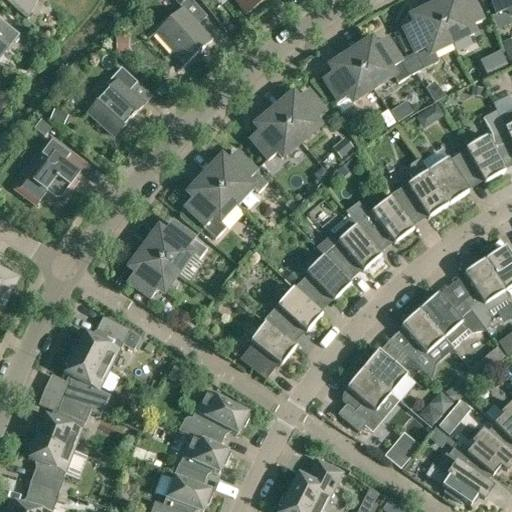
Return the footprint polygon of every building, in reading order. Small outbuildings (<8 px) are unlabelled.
[(5,0),(28,20),(36,3),(37,0),(5,0)] [(172,0),(180,8),(188,0),(172,0)] [(228,0),(234,0),(246,15),(266,0),(215,0),(220,6),(228,0)] [(432,8),(451,46),(473,35),(470,28),(481,23),(469,0),(464,0),(448,8),(445,1),(432,8)] [(491,18),(496,31),(511,24),(511,22),(511,19),(511,18),(511,0),(491,0),(497,16),(491,18)] [(415,55),(407,60),(416,75),(438,64),(434,54),(451,46),(432,8),(420,14),(423,20),(403,30),(415,55)] [(154,34),(184,67),(212,42),(182,9),(154,34)] [(0,57),(8,47),(18,35),(0,20),(0,57)] [(511,39),(501,44),(508,64),(511,62),(511,39)] [(362,47),(350,55),(373,90),(394,77),(399,85),(409,79),(416,75),(407,60),(400,64),(385,41),(365,53),(362,47)] [(323,81),(338,104),(348,98),(352,104),(373,90),(350,55),(338,62),(342,68),(323,81)] [(87,114),(114,139),(143,106),(129,93),(137,84),(121,69),(106,86),(110,89),(87,114)] [(472,88),(471,97),(482,99),(483,90),(472,88)] [(273,111),(301,144),(320,128),(315,123),(324,115),(306,93),(289,108),(284,103),(273,111)] [(444,116),(436,103),(426,110),(434,122),(444,116)] [(68,116),(54,109),(49,121),(62,127),(68,116)] [(250,140),(268,162),(277,154),(282,160),(301,144),(273,111),(263,120),(267,126),(250,140)] [(498,118),(511,147),(511,111),(499,118),(498,118)] [(466,153),(481,181),(484,185),(505,173),(503,170),(511,164),(511,147),(498,118),(499,118),(497,113),(482,121),(492,139),(488,142),(486,139),(465,151),(466,153)] [(43,136),(49,129),(39,120),(33,127),(43,136)] [(345,139),(332,150),(341,161),(354,149),(345,139)] [(85,166),(50,140),(23,176),(25,177),(14,191),(35,207),(43,197),(53,205),(63,203),(72,190),(69,188),(85,166)] [(427,174),(448,207),(469,193),(467,190),(481,181),(466,153),(449,163),(448,160),(428,173),(427,174)] [(204,177),(235,206),(252,188),(260,195),(267,186),(234,155),(219,172),(214,167),(204,177)] [(389,198),(390,199),(410,226),(425,217),(427,220),(448,207),(427,174),(428,173),(419,160),(411,166),(408,175),(413,183),(389,198)] [(315,177),(321,185),(329,178),(323,171),(315,177)] [(205,228),(217,240),(225,231),(218,224),(235,206),(204,177),(195,187),(200,192),(184,209),(205,228)] [(347,216),(378,253),(391,243),(393,246),(414,231),(410,226),(390,199),(370,214),(372,217),(369,219),(359,205),(345,214),(347,216)] [(323,258),(347,282),(360,271),(362,273),(381,257),(378,253),(347,216),(329,231),(334,236),(332,238),(331,237),(317,250),(323,258)] [(143,250),(177,275),(192,255),(200,260),(207,251),(171,225),(157,243),(151,239),(143,250)] [(484,262),(504,294),(511,288),(511,260),(504,249),(484,262)] [(127,284),(150,300),(157,291),(163,295),(177,275),(143,250),(135,261),(141,265),(127,284)] [(294,291),(318,312),(330,300),(333,303),(351,285),(347,282),(323,258),(305,275),(308,277),(294,291)] [(461,300),(486,333),(492,318),(511,305),(504,294),(484,262),(463,275),(464,277),(474,289),(461,300)] [(0,310),(11,289),(12,287),(12,286),(12,285),(12,283),(12,281),(11,279),(10,277),(8,275),(7,274),(0,270),(0,310)] [(266,325),(291,345),(303,332),(305,335),(322,316),(318,312),(294,291),(293,290),(276,308),(279,310),(266,325)] [(418,312),(452,350),(453,351),(470,336),(486,333),(461,300),(449,309),(437,296),(418,312)] [(420,371),(419,372),(430,383),(435,367),(452,350),(418,312),(400,328),(402,331),(412,342),(402,353),(420,371)] [(71,353),(109,372),(122,347),(133,352),(134,350),(140,353),(145,341),(129,333),(102,319),(96,332),(98,334),(95,339),(83,333),(79,342),(77,341),(71,353)] [(240,362),(265,381),(277,366),(280,368),(296,348),(291,345),(266,325),(265,324),(249,344),(253,346),(240,362)] [(65,401),(102,417),(110,398),(99,393),(109,372),(71,353),(65,365),(67,366),(62,375),(75,381),(72,387),(65,401)] [(419,372),(420,371),(402,353),(391,364),(377,353),(361,371),(390,396),(406,377),(410,380),(419,372)] [(481,361),(471,369),(480,379),(489,371),(481,361)] [(173,366),(165,380),(180,388),(187,374),(173,366)] [(338,417),(358,434),(374,414),(390,396),(361,371),(346,390),(341,396),(341,403),(345,407),(338,417)] [(191,437),(215,448),(225,430),(237,437),(241,428),(244,429),(250,417),(205,393),(191,420),(187,419),(185,421),(179,432),(191,437)] [(452,406),(439,394),(430,404),(442,416),(452,406)] [(467,413),(472,407),(463,400),(458,406),(467,413)] [(34,438),(74,453),(84,425),(90,413),(102,418),(102,417),(65,401),(59,416),(57,422),(44,417),(41,425),(39,425),(34,438)] [(493,426),(511,444),(511,405),(501,415),(503,416),(493,426)] [(125,415),(129,427),(141,423),(137,411),(125,415)] [(466,455),(491,477),(492,478),(500,468),(506,473),(511,465),(511,458),(507,455),(511,449),(511,444),(493,426),(484,435),(482,433),(473,444),(474,445),(466,455)] [(191,437),(173,478),(198,488),(206,470),(218,475),(222,466),(225,467),(230,454),(228,453),(215,448),(191,437)] [(30,485),(58,494),(63,481),(74,453),(34,438),(29,449),(31,450),(27,461),(39,465),(37,471),(36,471),(30,484),(30,485)] [(460,501),(470,507),(477,496),(484,501),(492,489),(485,484),(491,477),(466,455),(456,447),(448,457),(445,456),(436,469),(448,478),(441,488),(446,491),(444,494),(458,504),(460,501)] [(284,495),(318,511),(324,511),(343,475),(316,462),(309,474),(312,476),(309,481),(297,475),(293,483),(291,482),(284,495)] [(151,511),(188,511),(189,510),(194,511),(202,511),(205,506),(208,507),(213,494),(210,493),(173,478),(162,507),(154,504),(151,511)] [(7,511),(51,511),(53,508),(58,494),(30,485),(26,500),(27,501),(26,507),(13,504),(11,511),(8,511),(7,511)] [(115,494),(111,504),(122,508),(124,502),(120,496),(115,494)] [(318,511),(284,495),(278,507),(281,508),(278,511),(318,511)]
